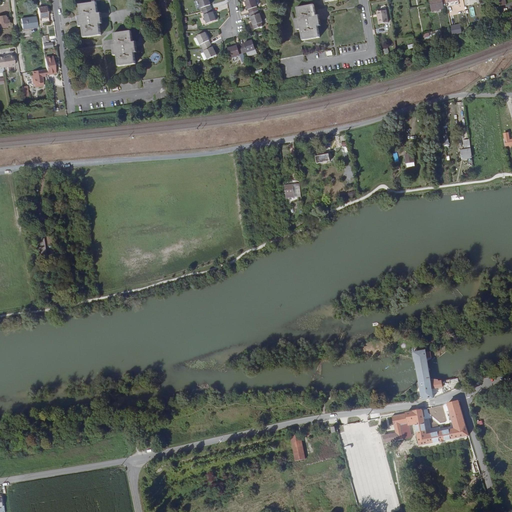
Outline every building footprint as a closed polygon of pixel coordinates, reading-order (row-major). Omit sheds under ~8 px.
[(91,0),(92,2),(79,4),(81,16),(77,16),(78,20),(78,22),(79,28),(82,27),(84,38),(101,35),(99,24),(103,23),(102,18),(101,13),(98,13),(95,1),(98,0),(91,0)] [(199,0),(203,11),(212,8),(209,0),(199,0)] [(249,14),(258,10),(254,0),(250,0),(245,2),(249,14)] [(444,8),(442,0),(429,0),(432,11),(444,8)] [(316,15),(314,4),(297,7),(299,18),(295,19),(297,30),(301,29),(303,41),(320,37),(318,27),(321,26),(319,15),(316,15)] [(46,5),(38,6),(39,17),(40,21),(48,20),(48,16),(46,5)] [(212,8),(203,11),(207,23),(216,20),(212,8)] [(262,23),(258,10),(249,14),(253,26),(255,29),(263,26),(262,23)] [(386,10),(379,11),(381,24),(388,22),(386,10)] [(5,16),(0,15),(0,25),(8,25),(8,20),(6,20),(5,16)] [(36,17),(21,19),(22,29),(37,27),(36,17)] [(450,26),(452,36),(462,33),(459,24),(450,26)] [(132,41),(131,31),(114,33),(116,45),(112,45),(113,51),(114,56),(117,56),(119,67),(136,64),(135,53),(138,52),(137,47),(136,41),(132,41)] [(196,37),(202,48),(211,44),(205,33),(196,37)] [(252,41),(239,46),(242,54),(246,53),(247,57),(256,54),(255,50),(252,41)] [(211,44),(202,48),(208,60),(216,56),(211,44)] [(241,63),(245,62),(242,54),(239,46),(228,50),(231,59),(239,56),(241,63)] [(303,55),(302,47),(278,51),(279,60),(303,55)] [(3,57),(4,67),(15,65),(13,55),(3,57)] [(46,68),(47,71),(54,70),(53,60),(46,61),(46,68)] [(43,81),(42,74),(41,69),(32,71),(33,75),(34,77),(32,78),(33,83),(35,83),(43,81)] [(165,77),(164,69),(140,73),(141,81),(165,77)] [(462,157),(472,156),(471,148),(461,149),(462,157)] [(313,152),(314,159),(317,159),(318,164),(324,163),(323,158),(320,158),(319,152),(313,152)] [(406,164),(413,163),(412,154),(404,155),(406,164)] [(286,197),(293,196),(291,185),(284,185),(286,197)] [(422,400),(433,398),(432,388),(442,387),(441,381),(441,380),(437,381),(431,382),(430,380),(427,361),(432,359),(431,353),(426,354),(426,351),(414,353),(416,361),(419,381),(422,400)] [(468,436),(459,401),(447,404),(454,429),(426,435),(422,410),(406,414),(392,417),(396,433),(383,436),(385,443),(411,438),(408,425),(415,424),(419,446),(440,441),(440,443),(444,442),(444,440),(468,436)] [(293,438),(291,439),(297,464),(308,461),(301,436),(299,437),(293,438)] [(361,467),(359,462),(352,464),(354,473),(356,472),(356,469),(361,467)]
